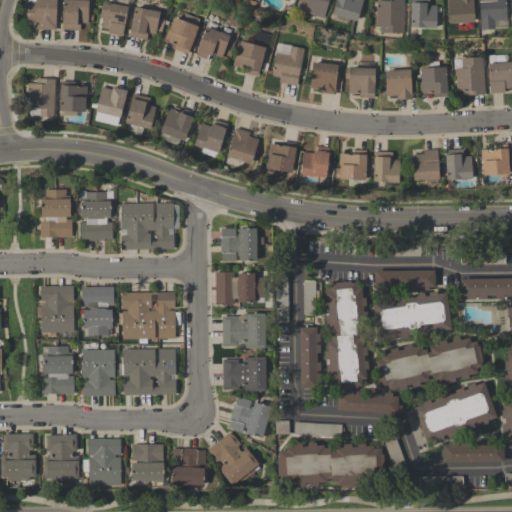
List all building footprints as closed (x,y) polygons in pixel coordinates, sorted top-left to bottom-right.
[(28,0),(56,0),(56,30),(35,30),(35,25),(28,25),(28,0)] [(80,0),(80,1),(89,1),(88,24),(80,24),(80,31),(62,30),(62,0),(80,0)] [(328,0),(324,18),(305,13),(307,3),(300,2),(300,0),(328,0)] [(333,14),(337,0),(364,0),(358,22),(333,14)] [(377,1),(385,1),(385,0),(403,0),(403,34),(381,33),(381,27),(379,27),(378,26),(378,25),(376,25),(377,1)] [(411,27),(411,0),(429,0),(429,6),(437,6),(437,28),(411,27)] [(473,0),(475,22),(450,24),(448,0),(473,0)] [(506,0),(508,20),(495,21),(495,29),(481,30),(479,0),(506,0)] [(129,7),(122,37),(108,34),(109,30),(101,28),(103,19),(100,18),(103,2),(129,7)] [(160,12),(159,17),(164,18),(161,33),(156,32),(155,35),(148,34),(147,40),(129,37),(135,7),(160,12)] [(199,27),(190,51),(189,51),(188,54),(174,49),(174,48),(168,45),(169,43),(164,41),(168,30),(169,31),(174,17),(199,27)] [(222,58),(213,54),(212,56),(209,55),(207,60),(196,55),(206,27),(230,36),(222,58)] [(241,42),(266,48),(259,73),(258,73),(257,77),(246,73),(247,69),(233,66),(235,55),(237,56),(241,42)] [(297,86),(280,83),(281,78),(272,76),(276,53),(290,55),(291,47),(304,49),(297,86)] [(511,88),(504,89),(504,93),(490,93),(489,64),(495,63),(495,56),(507,55),(508,63),(511,62),(511,79),(511,88)] [(483,57),(485,95),(464,96),(464,92),(456,92),(455,69),(462,68),(461,58),(483,57)] [(321,89),(310,88),(313,62),(339,65),(335,95),(321,93),(321,89)] [(421,69),(429,68),(428,63),(438,62),(439,67),(446,67),(448,97),(433,98),(433,94),(421,95),(420,83),(422,82),(421,69)] [(374,99),(360,98),(360,94),(349,94),(349,79),(345,79),(346,69),(349,69),(349,68),(375,69),(374,99)] [(386,97),(385,71),(410,70),(412,99),(398,100),(398,96),(386,97)] [(29,80),(36,80),(36,79),(55,79),(54,117),(39,117),(39,108),(27,108),(28,84),(29,84),(29,80)] [(85,112),(59,111),(61,82),(75,83),(75,86),(87,87),(87,99),(86,99),(85,112)] [(128,91),(121,119),(119,118),(117,126),(95,121),(97,113),(96,112),(102,88),(112,90),(113,87),(128,91)] [(126,123),(133,94),(150,98),(149,105),(156,107),(151,130),(126,123)] [(195,114),(185,142),(180,140),(178,146),(166,141),(167,138),(161,136),(162,133),(160,133),(170,108),(180,112),(181,108),(195,114)] [(194,146),(202,124),(211,127),(212,124),(215,125),(216,120),(227,124),(226,129),(227,129),(218,154),(194,146)] [(259,140),(251,164),(227,157),(235,132),(234,132),(235,128),(250,133),(249,137),(259,140)] [(266,169),(269,155),(268,155),(270,144),(283,146),(283,142),(297,144),(296,148),(292,174),(266,169)] [(484,176),(483,162),(481,163),(481,150),(495,150),(495,145),(507,145),(509,174),(484,176)] [(330,148),(327,178),(325,178),(324,185),(317,184),(318,177),(301,176),(304,152),(314,153),(314,151),(317,152),(317,147),(330,148)] [(415,155),(423,154),(423,150),(438,149),(439,179),(414,181),(413,165),(416,164),(415,155)] [(447,180),(445,150),(463,149),(463,157),(471,156),(472,179),(447,180)] [(367,150),(366,181),(340,180),(340,178),(336,178),(336,169),(340,169),(340,165),(339,165),(340,154),(353,155),(353,150),(367,150)] [(399,183),(386,183),(386,182),(373,182),(374,152),(392,152),(392,160),(400,160),(399,183)] [(72,238),(40,238),(40,222),(45,222),(45,218),(41,218),(41,200),(45,199),(44,190),(66,190),(66,199),(70,199),(70,218),(66,218),(66,220),(71,220),(72,238)] [(113,191),(113,199),(110,199),(110,218),(106,218),(106,223),(112,223),(112,239),(105,239),(105,241),(88,241),(88,239),(80,239),(80,223),(86,223),(86,219),(82,219),(82,216),(78,216),(78,208),(82,208),(82,199),(85,199),(85,192),(106,192),(106,191),(113,191)] [(120,204),(153,204),(153,217),(156,217),(156,204),(173,203),(173,229),(168,229),(168,236),(173,235),(174,250),(121,250),(121,236),(127,236),(127,230),(121,230),(120,204)] [(256,229),(257,261),(239,262),(239,257),(236,257),(236,262),(222,262),(222,253),(220,253),(220,238),(221,238),(221,229),(235,229),(235,234),(239,234),(239,229),(256,229)] [(421,257),(376,257),(376,245),(421,244),(421,257)] [(505,264),(461,265),(460,253),(505,252),(505,264)] [(435,288),(428,288),(428,291),(420,291),(420,288),(417,288),(417,291),(409,291),(409,288),(400,288),(400,291),(393,291),(392,288),(389,288),(389,291),(382,291),(382,288),(374,288),(374,271),(435,271),(435,288)] [(215,305),(215,273),(234,272),(234,278),(238,278),(238,274),(257,274),(257,278),(264,278),(264,303),(238,303),(237,299),(235,299),(235,305),(215,305)] [(275,278),(288,278),(288,322),(276,322),(275,278)] [(461,297),(460,280),(511,279),(511,299),(508,299),(508,296),(504,296),(504,299),(496,299),(496,296),(486,296),(487,299),(478,300),(478,296),(475,296),(475,300),(467,300),(467,297),(461,297)] [(303,314),(303,281),(315,281),(315,314),(303,314)] [(358,283),(359,289),(362,289),(363,298),(366,298),(367,306),(364,306),(364,311),(368,311),(369,319),(364,320),(365,331),(360,331),(361,335),(358,335),(358,339),(363,339),(363,348),(367,348),(368,356),(365,356),(365,362),(368,361),(369,370),(366,370),(367,380),(363,380),(364,386),(357,386),(357,388),(341,390),(341,388),(335,388),(335,382),(330,383),(330,374),(327,374),(326,366),(329,365),(329,360),(325,360),(325,352),(328,351),(327,342),(332,341),(331,337),(335,337),(335,333),(330,333),(329,324),(326,324),(325,316),(328,316),(328,310),(325,311),(324,302),(327,301),(326,292),(331,292),(330,286),(336,285),(335,283),(351,282),(351,284),(358,283)] [(72,286),(73,301),(67,301),(68,306),(73,306),(74,333),(41,333),(41,307),(46,307),(46,301),(40,301),(40,287),(72,286)] [(108,335),(87,336),(87,329),(84,329),(84,310),(87,310),(87,306),(81,306),(81,288),(113,287),(113,306),(108,306),(108,310),(112,310),(112,330),(108,330),(108,335)] [(446,293),(451,330),(442,331),(442,334),(434,335),(433,332),(429,332),(430,335),(421,336),(421,333),(407,335),(408,338),(399,339),(399,336),(395,337),(395,340),(387,341),(386,338),(377,339),(372,303),(381,302),(380,299),(389,298),(390,301),(394,301),(394,297),(402,296),(403,299),(416,297),(416,294),(424,293),(424,297),(429,296),(428,293),(437,292),(437,295),(446,293)] [(175,339),(158,339),(158,327),(155,327),(155,339),(146,339),(147,344),(138,344),(138,339),(122,339),(122,312),(127,312),(127,309),(122,309),(122,293),(174,293),(174,309),(169,309),(169,311),(174,311),(174,313),(180,313),(180,325),(175,325),(175,339)] [(222,347),(222,317),(238,317),(243,315),(265,315),(265,320),(268,320),(268,344),(265,344),(265,349),(244,349),(244,347),(222,347)] [(300,328),(317,328),(317,334),(320,334),(320,342),(317,342),(317,345),(320,345),(321,354),(317,354),(317,363),(321,363),(321,371),(317,371),(317,374),(321,374),(321,382),(317,382),(318,389),(301,389),(300,328)] [(470,338),(471,343),(477,342),(478,347),(479,346),(483,363),(482,363),(483,369),(476,370),(477,373),(468,375),(469,379),(461,381),(460,377),(455,379),(455,382),(447,384),(446,381),(437,383),(436,379),(432,380),(431,376),(428,377),(429,382),(420,384),(420,386),(413,388),(412,385),(407,386),(408,389),(399,391),(398,388),(389,390),(388,386),(382,387),(381,382),(379,383),(375,367),(377,367),(376,361),(382,360),(381,355),(390,353),(389,350),(397,348),(398,351),(403,350),(403,347),(410,345),(411,348),(421,346),(422,351),(426,350),(427,353),(430,352),(429,348),(439,346),(438,342),(446,341),(447,344),(452,343),(452,340),(460,338),(460,340),(470,338)] [(511,449),(509,449),(508,441),(505,441),(505,433),(502,433),(502,424),(505,424),(505,419),(502,419),(502,411),(505,411),(505,402),(506,402),(506,396),(509,396),(509,391),(508,392),(508,383),(505,383),(505,375),(508,375),(508,370),(505,370),(505,361),(507,361),(507,353),(511,353),(510,345),(511,345),(511,449)] [(68,347),(68,356),(72,356),(72,374),(68,374),(68,377),(73,377),(74,395),(42,395),(42,379),(47,379),(47,375),(44,375),(43,357),(48,357),(48,347),(68,347)] [(122,350),(155,349),(155,362),(158,362),(158,349),(175,349),(176,375),(170,375),(170,381),(176,381),(176,395),(123,396),(123,382),(129,381),(128,376),(123,376),(122,350)] [(115,396),(83,397),(83,381),(88,381),(88,378),(82,378),(82,351),(114,350),(114,378),(109,378),(109,380),(114,380),(115,396)] [(266,357),(266,363),(268,363),(268,386),(266,386),(266,392),(244,392),(244,386),(239,386),(239,390),(222,390),(222,360),(238,360),(238,363),(243,363),(243,357),(266,357)] [(497,417),(488,421),(489,423),(481,426),(480,423),(476,425),(477,428),(470,430),(469,428),(456,433),(457,436),(448,439),(447,435),(443,437),(444,440),(437,443),(435,440),(417,446),(405,413),(414,409),(423,405),(422,403),(430,400),(431,402),(435,401),(434,398),(441,395),(442,398),(456,393),(455,391),(463,388),(464,391),(468,389),(467,386),(474,384),(475,386),(484,383),(497,417)] [(397,414),(337,411),(338,394),(344,394),(344,391),(353,391),(352,394),(355,395),(356,392),(364,392),(364,395),(373,396),(373,393),(381,393),(381,396),(384,396),(384,393),(392,394),(392,396),(398,397),(397,414)] [(228,428),(230,421),(230,420),(234,405),(235,405),(237,397),(252,401),(250,406),(253,407),(254,403),(270,407),(262,438),(245,434),(246,429),(244,428),(242,433),(232,431),(233,429),(228,428)] [(341,437),(294,435),(294,423),(342,425),(341,437)] [(230,432),(232,436),(233,435),(240,445),(238,447),(241,450),(245,447),(259,465),(258,466),(260,468),(238,486),(236,483),(232,486),(219,469),(223,465),(220,461),(217,464),(210,455),(211,454),(207,450),(230,432)] [(3,435),(33,435),(33,451),(30,451),(30,456),(35,455),(36,478),(29,478),(29,481),(7,481),(7,478),(2,478),(2,456),(7,456),(6,451),(3,451),(3,435)] [(75,435),(75,452),(73,452),(73,457),(79,456),(79,479),(71,480),(71,483),(53,483),(53,480),(45,480),(44,457),(49,457),(49,452),(46,452),(46,436),(75,435)] [(88,440),(120,439),(120,455),(115,456),(115,458),(120,458),(120,486),(89,486),(88,472),(83,472),(82,460),(88,460),(88,458),(93,458),(93,456),(88,456),(88,440)] [(503,445),(504,463),(443,463),(443,446),(449,446),(449,443),(457,443),(457,446),(460,446),(460,443),(468,443),(468,446),(478,446),(478,443),(486,442),(486,446),(489,445),(488,442),(496,442),(496,445),(503,445)] [(279,451),(285,451),(285,449),(294,448),(294,445),(302,444),(302,447),(308,447),(308,444),(316,443),(316,447),(324,446),(324,449),(330,449),(330,452),(335,452),(335,449),(343,448),(343,445),(351,445),(352,448),(357,448),(357,444),(365,444),(366,447),(374,447),(374,449),(381,449),(382,454),(384,454),(385,471),(383,471),(384,483),(368,484),(368,487),(360,488),(359,485),(355,485),(355,488),(346,489),(346,486),(338,486),(337,483),(332,483),(331,480),(326,480),(326,483),(319,484),(319,487),(311,487),(310,484),(305,485),(305,487),(295,488),(295,483),(291,483),(290,481),(281,481),(281,472),(278,472),(278,457),(280,456),(279,451)] [(163,445),(163,462),(159,462),(159,463),(164,463),(164,481),(163,481),(163,482),(141,482),(141,481),(132,481),(132,464),(136,464),(136,462),(132,462),(132,445),(163,445)] [(171,485),(173,449),(182,450),(182,449),(196,449),(196,451),(205,451),(205,455),(206,455),(204,487),(171,485)] [(418,489),(418,477),(462,477),(462,488),(418,489)]
